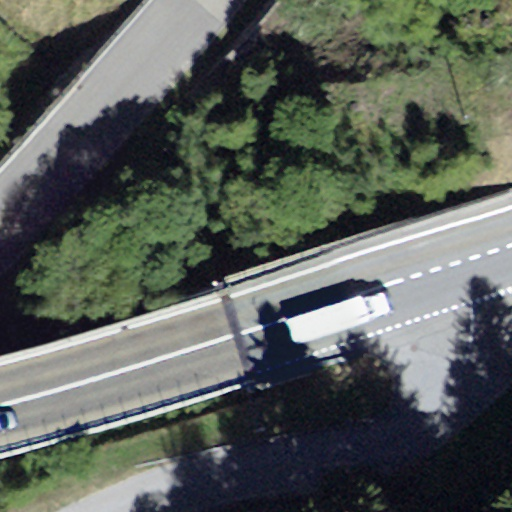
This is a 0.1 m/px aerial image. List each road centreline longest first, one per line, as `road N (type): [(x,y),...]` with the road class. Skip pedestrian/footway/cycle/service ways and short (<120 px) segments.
road 1 (unclassified): [(117,511),(230,471),(371,449),(401,436),(448,384),(463,262)]
road 2 (primary): [(0,404),(463,262)]
road 3 (unclassified): [(200,0),(0,217)]
